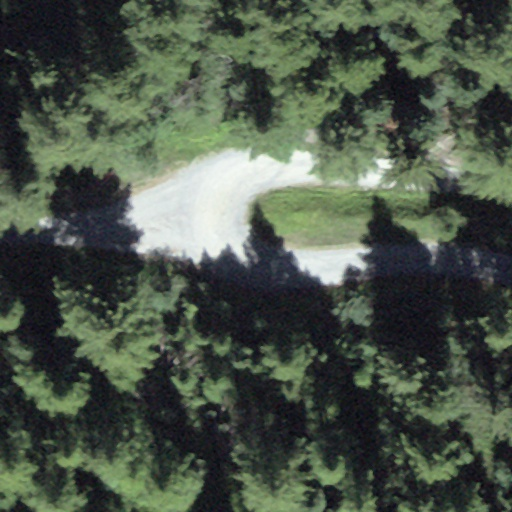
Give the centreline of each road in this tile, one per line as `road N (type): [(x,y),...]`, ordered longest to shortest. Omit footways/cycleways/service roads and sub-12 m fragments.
road 1 (track): [(184,246),(180,220),(198,186),(241,164),(511,191)]
road 2 (track): [(511,276),(413,256),(250,271),(209,267),(184,246)]
road 3 (track): [(184,246),(0,231)]
